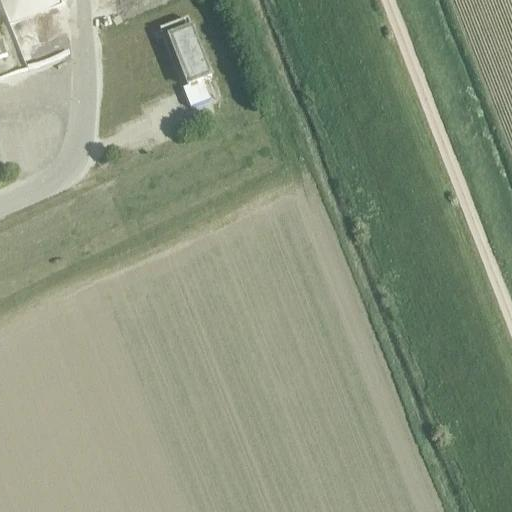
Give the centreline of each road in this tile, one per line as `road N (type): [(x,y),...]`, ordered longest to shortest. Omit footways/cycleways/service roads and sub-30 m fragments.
road 1 (track): [(511,326),(384,0)]
road 2 (unclassified): [(0,197),(165,120)]
